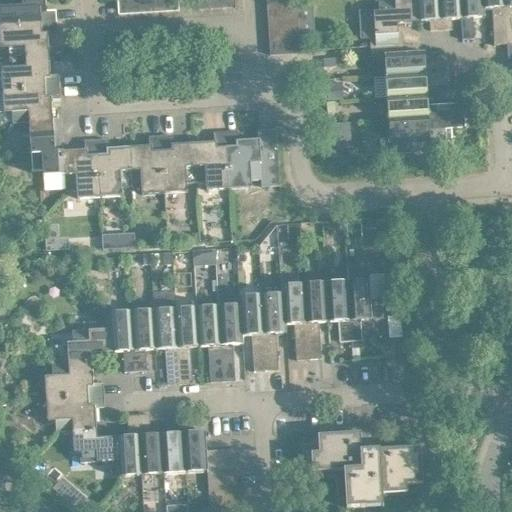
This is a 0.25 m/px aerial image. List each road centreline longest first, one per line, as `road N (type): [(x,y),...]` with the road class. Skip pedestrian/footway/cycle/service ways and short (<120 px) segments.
road 1 (residential): [(511,415),(468,381),(436,327),(427,262),(430,187)]
road 2 (residential): [(430,187),(310,191),(286,94),(253,93)]
road 3 (residential): [(253,93),(99,104),(91,31)]
road 4 (residential): [(91,31),(226,22),(249,33),(253,93)]
road 5 (residential): [(254,403),(417,390)]
road 6 (residential): [(126,400),(254,403)]
road 7 (residential): [(503,184),(497,77),(511,77)]
